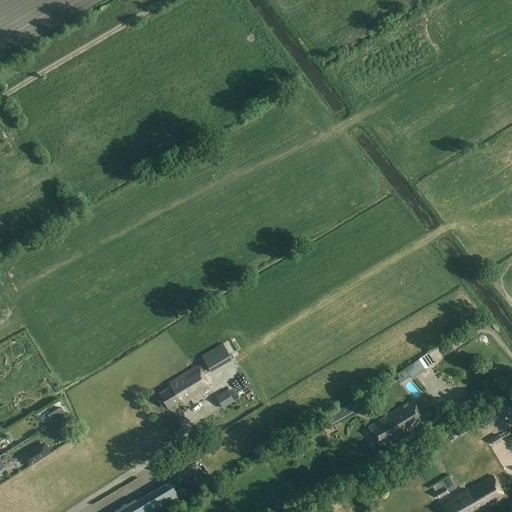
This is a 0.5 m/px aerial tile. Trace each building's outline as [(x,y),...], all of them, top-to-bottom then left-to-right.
[(205,362),(198,366),(167,384),(170,388),(160,393),(169,409),(180,402),(182,405),(211,388),(204,375),(210,371),(211,372),(232,359),(222,344),(202,356),(205,362)] [(410,376),(406,368),(397,374),(401,381),(410,376)] [(245,388),(239,391),(242,397),(248,394),(245,388)] [(222,409),(234,402),(227,390),(215,396),(222,409)] [(356,408),(365,403),(361,395),(350,403),(324,418),(329,428),(356,413),(353,408),(355,407),(356,408)] [(511,413),(511,412),(511,398),(504,403),(478,419),(484,430),(511,413)] [(413,427),(425,420),(413,400),(368,427),(380,447),(406,431),(404,429),(411,424),(413,427)] [(39,417),(24,425),(28,433),(43,426),(39,417)] [(463,435),(474,430),(471,425),(461,429),(463,435)] [(498,434),(491,439),(495,446),(502,441),(498,434)] [(44,443),(23,456),(29,466),(50,452),(44,443)] [(476,511),(504,496),(493,476),(467,491),(466,489),(442,503),(447,511),(476,511)] [(113,511),(155,511),(180,498),(169,481),(136,501),(135,499),(113,511)] [(439,499),(448,493),(444,487),(435,492),(439,499)]
